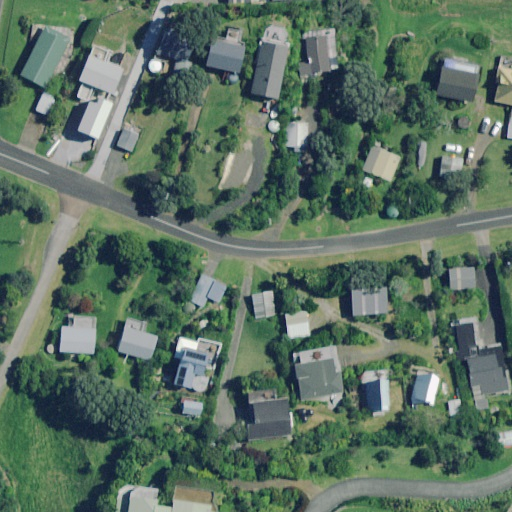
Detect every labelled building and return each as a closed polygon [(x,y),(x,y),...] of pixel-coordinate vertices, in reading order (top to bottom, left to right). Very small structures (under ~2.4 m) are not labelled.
[(159,55),(171,58),(168,73),(184,77),(190,54),(195,31),(167,24),(159,55)] [(291,31),(264,26),(249,95),(276,100),(291,31)] [(69,40),(44,28),(21,76),(45,89),(69,40)] [(200,67),(237,75),(244,45),(239,44),(242,31),(230,29),(226,44),(206,39),(200,67)] [(326,45),(324,29),(304,32),(308,58),(298,59),(300,76),(329,72),(327,62),(337,60),(334,44),(326,45)] [(110,54),(92,46),(77,82),(82,84),(77,95),(88,100),(93,88),(112,95),(122,70),(106,63),(110,54)] [(478,68),(457,64),(456,72),(440,69),(435,96),(472,103),(478,68)] [(493,102),(511,105),(511,109),(508,125),(507,139),(511,139),(511,71),(497,68),(494,84),(497,85),(493,102)] [(56,97),(44,91),(35,111),(47,116),(56,97)] [(102,127),(83,120),(75,139),(95,146),(102,127)] [(307,124),(286,123),(285,148),(296,148),(295,153),(307,153),(307,124)] [(138,137),(123,131),(116,146),(131,152),(138,137)] [(400,158),(372,147),(362,170),(390,182),(400,158)] [(462,159),(441,157),(439,178),(460,180),(462,159)] [(376,181),(366,176),(361,187),(371,191),(376,181)] [(474,289),(473,269),(446,271),(447,291),(474,289)] [(202,277),(191,304),(204,309),(207,300),(219,304),(226,286),(202,277)] [(386,315),(385,287),(351,288),(352,316),(386,315)] [(275,316),(272,292),(251,294),(254,319),(275,316)] [(308,326),(305,312),(285,316),(287,329),(308,326)] [(94,321),(76,320),(76,329),(60,328),(59,353),(93,354),(94,321)] [(130,321),(128,329),(123,328),(116,352),(149,361),(156,338),(141,333),(143,325),(130,321)] [(475,352),(470,324),(454,327),(460,361),(466,359),(475,412),(487,409),(485,396),(507,392),(499,347),(475,352)] [(197,343),(177,338),(172,359),(178,361),(172,386),(206,394),(209,381),(200,378),(206,355),(195,352),(197,343)] [(335,373),(330,347),(297,353),(300,366),(294,367),(300,402),(343,394),(339,372),(335,373)] [(439,377),(417,372),(411,401),(433,405),(439,377)] [(365,374),(368,413),(374,412),(374,417),(385,416),(384,411),(390,411),(387,373),(365,374)] [(275,401),(274,390),(249,393),(254,426),(245,427),(248,442),(290,436),(285,400),(275,401)] [(202,406),(184,401),(180,414),(199,419),(202,406)] [(462,419),(461,401),(449,401),(450,419),(462,419)] [(511,446),(511,432),(496,435),(498,449),(511,446)] [(157,490),(119,485),(115,511),(208,511),(209,506),(172,502),(171,509),(155,507),(157,490)]
